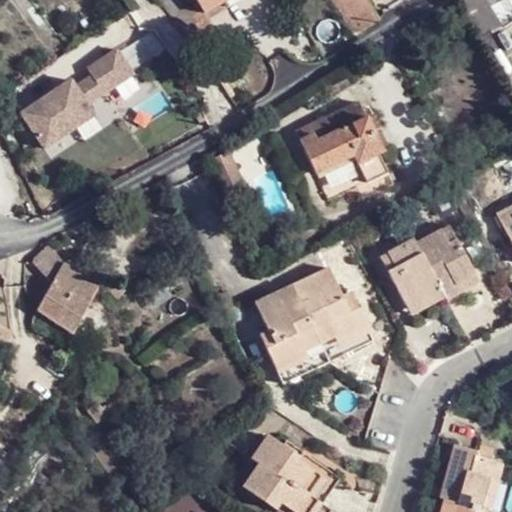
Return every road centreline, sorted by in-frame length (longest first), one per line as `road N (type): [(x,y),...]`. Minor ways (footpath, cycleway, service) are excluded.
road 1 (residential): [(231,123),(18,241)]
road 2 (residential): [(434,0),(231,123)]
road 3 (residential): [(391,511),(443,383),(511,350)]
road 4 (residential): [(142,0),(231,123)]
